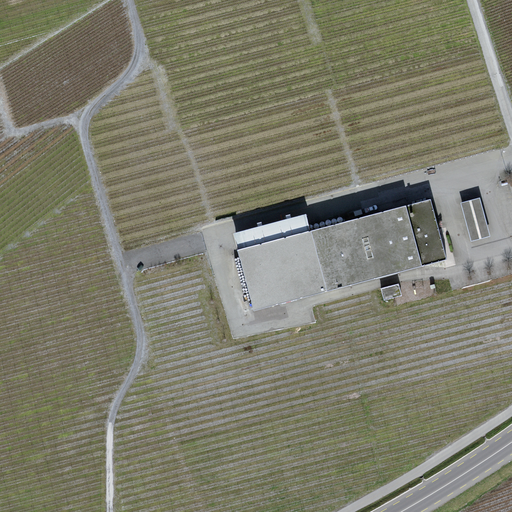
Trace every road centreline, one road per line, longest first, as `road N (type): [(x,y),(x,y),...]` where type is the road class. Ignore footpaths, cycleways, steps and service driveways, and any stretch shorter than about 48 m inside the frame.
road 1 (track): [(129,0),(135,58),(90,110),(85,131),(140,337),(112,415),(109,511)]
road 2 (unclassified): [(511,409),(344,511)]
road 3 (unknown): [(135,367),(167,419),(204,511)]
road 4 (residential): [(511,126),(471,0)]
road 5 (primary): [(511,441),(400,511)]
